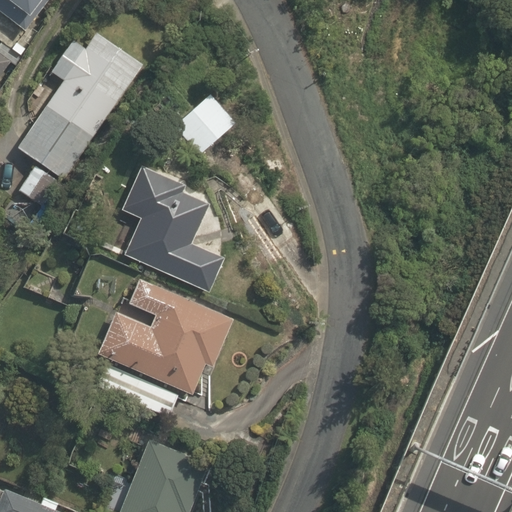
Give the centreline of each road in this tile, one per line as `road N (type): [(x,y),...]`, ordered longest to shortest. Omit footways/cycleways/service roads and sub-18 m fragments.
road 1 (residential): [(247,0),(307,114),(343,228),(344,348),(292,511)]
road 2 (motorway): [(453,511),(511,377)]
